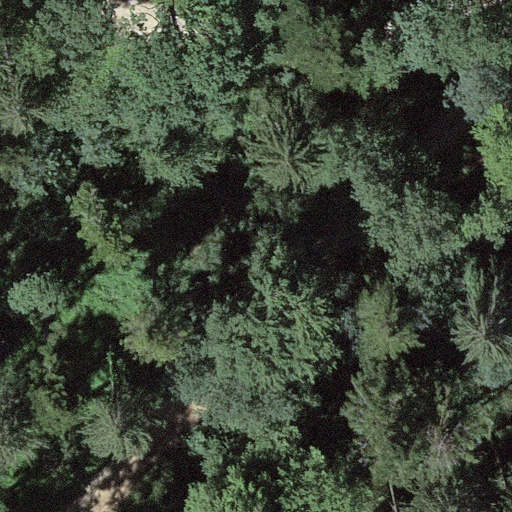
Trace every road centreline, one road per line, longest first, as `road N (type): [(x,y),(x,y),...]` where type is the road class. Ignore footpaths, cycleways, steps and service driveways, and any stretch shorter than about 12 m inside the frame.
road 1 (track): [(511,43),(84,511)]
road 2 (track): [(241,0),(360,31),(435,23),(484,0)]
